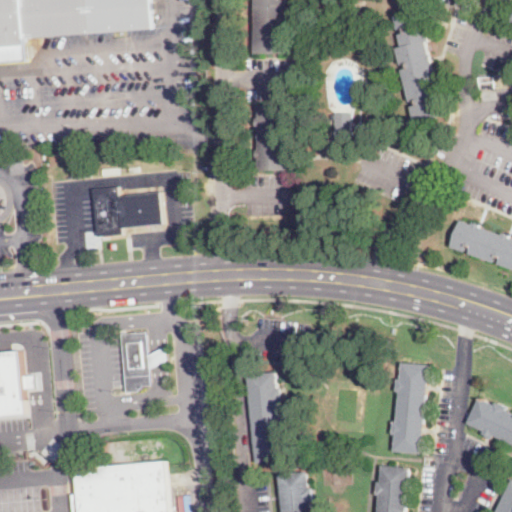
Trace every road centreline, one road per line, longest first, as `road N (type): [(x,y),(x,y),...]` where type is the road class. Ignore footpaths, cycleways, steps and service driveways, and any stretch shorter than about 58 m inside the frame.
road 1 (primary): [(0,305),(243,286),(318,288),(392,298),(511,334)]
road 2 (primary): [(511,307),(402,275),(297,262),(0,280)]
road 3 (residential): [(229,263),(224,0)]
